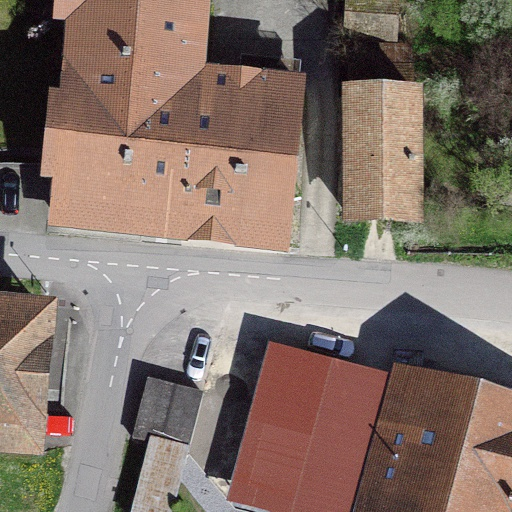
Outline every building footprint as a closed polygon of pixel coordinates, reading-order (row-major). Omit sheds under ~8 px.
[(194,78),(200,0),(76,0),(60,222),(285,247),(299,89),(194,78)] [(392,0),(347,0),(346,37),(394,40),(396,0),(392,0)] [(351,69),(349,217),(414,218),(415,98),(410,98),(410,70),(351,69)] [(0,311),(0,451),(35,455),(47,315),(0,311)] [(410,388),(333,367),(294,511),(511,511),(511,411),(411,384),(410,388)] [(148,380),(132,438),(152,444),(160,445),(175,387),(148,380)] [(175,387),(160,445),(152,444),(135,511),(169,511),(203,394),(175,387)] [(228,404),(204,397),(190,446),(215,453),(228,404)] [(213,462),(240,470),(257,409),(230,402),(213,462)]
